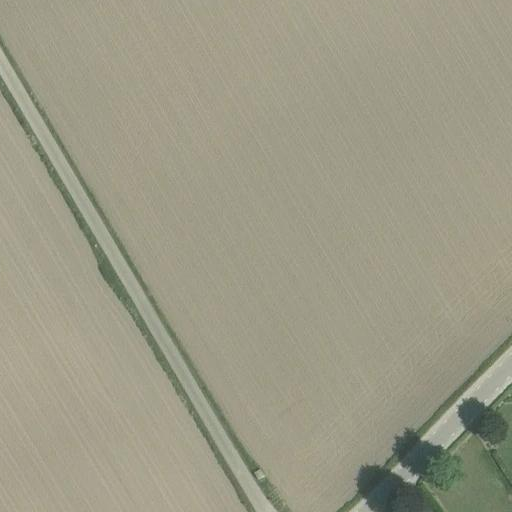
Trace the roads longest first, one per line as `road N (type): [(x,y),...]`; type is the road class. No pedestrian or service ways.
road 1 (unclassified): [(264,511),(0,61)]
road 2 (unclassified): [(371,511),(511,370)]
